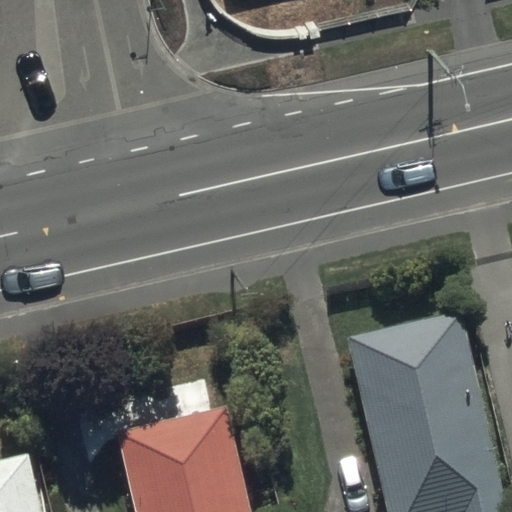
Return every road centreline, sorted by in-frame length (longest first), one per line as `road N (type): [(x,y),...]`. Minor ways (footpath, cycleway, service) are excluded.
road 1 (secondary): [(511,120),(79,220)]
road 2 (residential): [(79,220),(49,0)]
